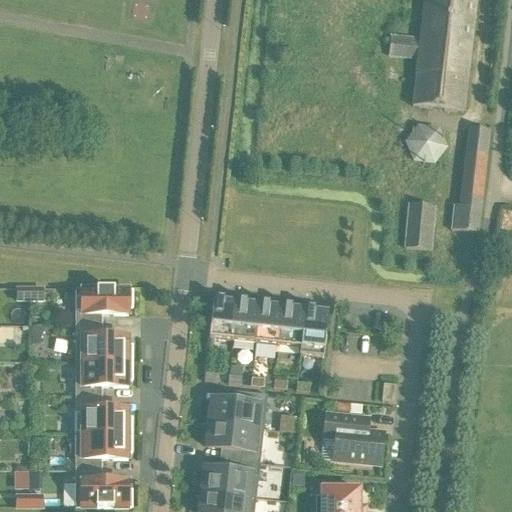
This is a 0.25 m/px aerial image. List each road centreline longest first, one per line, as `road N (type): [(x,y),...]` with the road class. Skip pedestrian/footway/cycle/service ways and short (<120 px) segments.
road 1 (residential): [(399,511),(420,312),(413,304),(185,280)]
road 2 (residential): [(185,280),(215,0)]
road 3 (unknown): [(374,93),(362,186),(260,289)]
